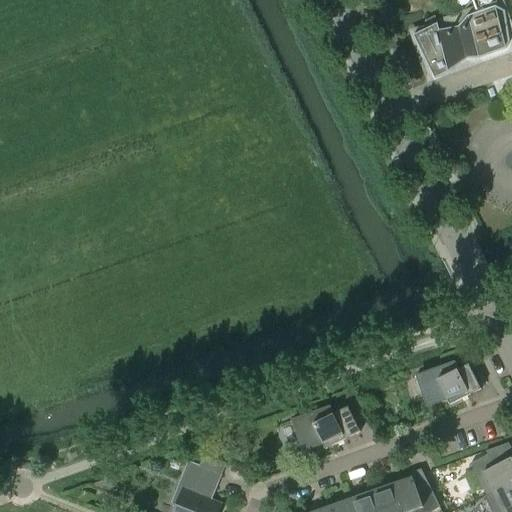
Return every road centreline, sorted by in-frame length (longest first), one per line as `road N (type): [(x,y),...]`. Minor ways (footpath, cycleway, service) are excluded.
road 1 (residential): [(511,361),(332,0)]
road 2 (residential): [(253,511),(259,495),(511,403)]
